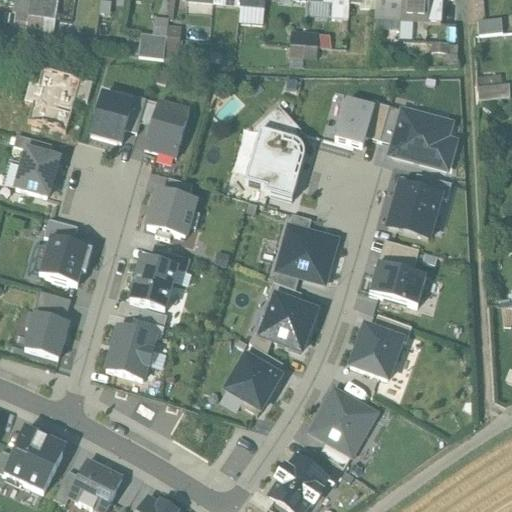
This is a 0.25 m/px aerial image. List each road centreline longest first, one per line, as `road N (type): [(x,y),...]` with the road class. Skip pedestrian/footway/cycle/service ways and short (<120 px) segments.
road 1 (residential): [(223,511),(341,308),(351,233),(334,196)]
road 2 (residential): [(65,422),(113,236),(94,205)]
road 3 (residential): [(65,422),(223,511)]
